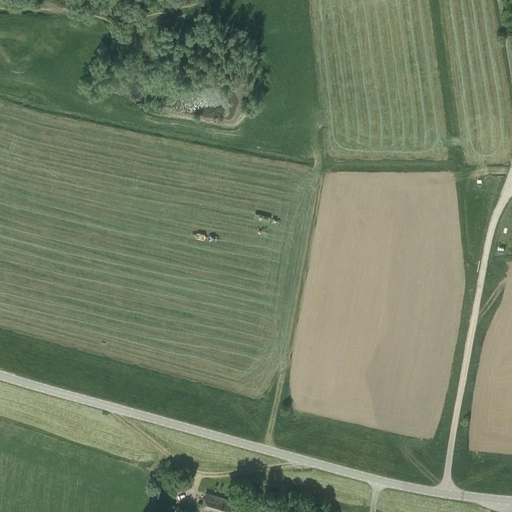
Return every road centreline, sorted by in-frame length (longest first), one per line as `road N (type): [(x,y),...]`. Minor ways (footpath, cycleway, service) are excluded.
road 1 (unclassified): [(444,494),(0,375)]
road 2 (unclassified): [(444,494),(465,327),(490,212),(511,172)]
